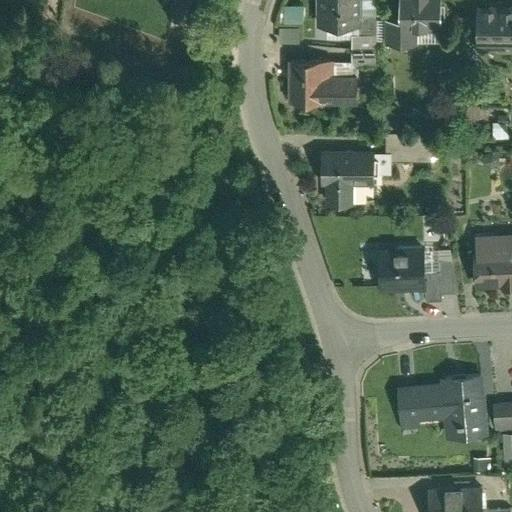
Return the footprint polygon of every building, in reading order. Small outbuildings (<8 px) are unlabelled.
[(359,26),(358,0),(313,0),(313,26),(359,26)] [(358,37),(375,37),(375,0),(358,0),(359,26),(358,37)] [(439,0),(399,0),(399,21),(384,20),(384,44),(417,44),(417,33),(439,33),(439,0)] [(511,5),(496,6),(496,12),(475,12),(475,52),(511,52),(511,5)] [(348,63),(348,69),(358,69),(374,69),(375,37),(358,37),(349,37),(348,63)] [(286,104),(357,105),(358,69),(348,69),(348,63),(287,62),(286,104)] [(400,114),(380,113),(380,131),(399,132),(400,114)] [(375,152),(321,151),(321,186),(326,186),(325,206),(352,206),(352,186),(374,186),(375,152)] [(475,290),(511,289),(511,233),(473,235),(475,290)] [(423,243),(378,244),(380,292),(424,291),(423,250),(423,243)] [(439,250),(423,250),(424,291),(425,302),(440,302),(440,294),(439,262),(439,250)] [(439,262),(440,294),(458,294),(452,262),(439,262)] [(487,435),(483,376),(441,379),(441,383),(397,386),(401,431),(418,430),(417,421),(444,419),(445,438),(487,435)] [(511,403),(493,404),(494,437),(511,436),(511,403)] [(473,464),(473,477),(491,477),(491,464),(473,464)] [(481,511),(481,489),(428,490),(428,511),(481,511)]
